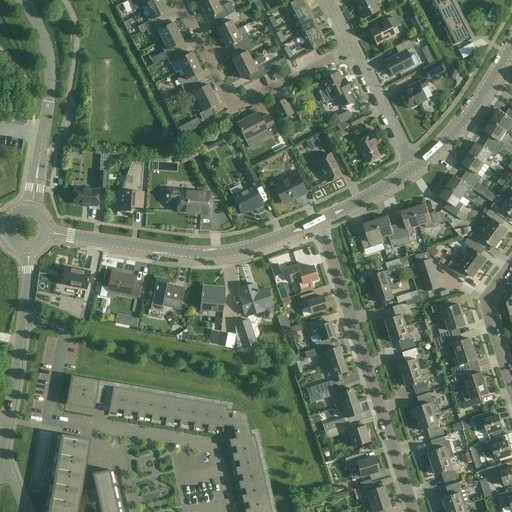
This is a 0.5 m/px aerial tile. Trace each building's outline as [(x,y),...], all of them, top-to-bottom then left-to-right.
[(144,5),(147,11),(163,2),(161,0),(130,0),(128,1),(133,11),(144,5)] [(196,0),(202,10),(217,2),(216,0),(196,0)] [(297,0),(287,5),(291,13),(307,5),(303,0),(297,0)] [(373,0),(355,0),(360,10),(359,11),(363,19),(379,11),(373,0)] [(433,0),(438,9),(453,1),(452,0),(433,0)] [(459,13),(453,1),(438,9),(444,21),(459,13)] [(168,12),(163,2),(147,11),(150,15),(146,17),(149,21),(143,24),(138,27),(141,33),(146,30),(158,24),(156,18),(168,12)] [(217,2),(202,10),(207,19),(213,16),(216,22),(219,20),(228,15),(235,12),(230,2),(220,7),(217,2)] [(295,20),(310,13),(307,5),(291,13),(295,20)] [(216,28),(221,38),(236,31),(233,25),(240,21),(235,12),(228,15),(219,20),(222,25),(216,28)] [(295,20),(299,28),(314,20),(310,13),(295,20)] [(444,21),(450,32),(465,25),(459,13),(444,21)] [(376,26),(368,30),(377,46),(395,36),(392,29),(398,26),(393,17),(381,23),(383,28),(379,31),(376,26)] [(130,19),(123,23),(127,30),(130,28),(131,23),(130,19)] [(303,35),(318,28),(314,20),(299,28),(303,35)] [(160,36),(163,41),(178,33),(173,23),(161,29),(158,24),(146,30),(149,36),(155,33),(157,37),(160,36)] [(471,37),(465,25),(450,32),(457,45),(471,37)] [(235,50),(251,42),(246,33),(248,32),(245,26),(236,31),(221,38),(226,48),(232,45),(235,50)] [(303,35),(307,43),(322,35),(318,28),(303,35)] [(183,42),(178,33),(163,41),(165,46),(162,47),(164,52),(183,42)] [(322,35),(307,43),(311,51),(326,43),(322,35)] [(406,51),(414,47),(410,40),(394,47),(398,54),(385,61),(392,76),(413,66),(406,51)] [(231,59),(236,69),(252,61),(247,52),(254,48),(251,42),(235,50),(238,56),(231,59)] [(478,53),(473,43),(460,50),(464,60),(478,53)] [(177,61),(181,70),(197,63),(192,52),(185,56),(182,50),(166,58),(169,64),(177,61)] [(153,65),(165,58),(162,53),(150,59),(153,65)] [(252,61),(236,69),(241,79),(248,76),(251,81),(267,73),(262,64),(265,63),(261,56),(252,61)] [(279,61),(272,65),(274,69),(281,65),(279,61)] [(428,78),(444,70),(440,61),(424,69),(428,78)] [(198,82),(195,76),(202,72),(197,63),(181,70),(184,75),(177,79),(183,90),(198,82)] [(344,106),(355,101),(346,83),(345,84),(338,72),(320,81),(324,89),(319,92),(322,97),(325,103),(339,96),(344,106)] [(420,89),(427,85),(425,80),(408,88),(409,89),(401,93),(409,109),(426,100),(420,89)] [(192,106),(198,103),(213,95),(208,85),(202,88),(198,82),(183,90),(186,96),(187,96),(192,106)] [(166,90),(159,93),(163,100),(169,96),(166,90)] [(212,108),(218,105),(213,95),(198,103),(203,112),(199,114),(202,120),(215,114),(212,108)] [(293,114),(285,99),(273,105),(280,120),(293,114)] [(147,106),(139,110),(141,115),(150,111),(147,106)] [(498,111),(491,121),(507,132),(511,134),(511,111),(511,110),(507,116),(498,111)] [(267,133),(276,129),(269,115),(261,119),(258,113),(249,117),(249,118),(237,125),(241,132),(245,140),(246,141),(266,130),(267,133)] [(137,141),(157,140),(157,114),(137,115),(137,141)] [(352,126),(365,120),(362,114),(349,121),(352,126)] [(344,115),(337,118),(339,124),(347,120),(344,115)] [(179,132),(181,136),(201,126),(197,119),(177,129),(179,132)] [(347,120),(339,124),(343,130),(351,126),(347,120)] [(488,143),(500,152),(504,146),(500,142),(507,132),(491,121),(484,132),(492,138),(488,143)] [(373,146),(381,142),(375,131),(362,138),(363,140),(355,144),(360,153),(361,152),(367,163),(379,157),(373,146)] [(245,140),(241,132),(236,135),(240,142),(245,140)] [(332,153),(338,150),(330,134),(324,137),(332,153)] [(219,135),(203,143),(207,150),(223,142),(219,135)] [(313,139),(306,143),(309,150),(317,146),(313,139)] [(476,143),(469,154),(485,164),(488,160),(493,163),(497,157),(500,152),(488,143),(485,149),(476,143)] [(193,147),(187,150),(191,158),(197,155),(193,147)] [(70,153),(67,159),(75,162),(77,156),(70,153)] [(101,153),(99,171),(107,172),(108,158),(108,153),(101,153)] [(328,182),(341,176),(330,154),(314,162),(318,172),(322,170),(328,182)] [(469,154),(462,165),(470,170),(466,176),(478,184),(482,179),(489,168),(490,167),(485,164),(469,154)] [(251,185),(258,181),(247,161),(241,164),(251,185)] [(116,203),(116,211),(130,212),(130,207),(142,208),(143,192),(141,192),(143,162),(132,162),(127,176),(133,176),(132,183),(124,183),(120,193),(118,193),(117,203),(116,203)] [(177,164),(150,163),(149,173),(176,174),(177,164)] [(105,188),(107,172),(99,171),(98,188),(105,188)] [(289,179),(274,187),(282,203),(297,196),(298,198),(306,194),(295,171),(287,175),(289,179)] [(454,176),(447,187),(462,198),(463,197),(468,200),(475,191),(475,190),(474,189),(478,184),(466,176),(463,182),(454,176)] [(478,184),(474,189),(475,190),(475,191),(479,194),(483,187),(478,184)] [(255,209),(263,205),(253,186),(232,197),(241,214),(254,207),(255,209)] [(464,205),(460,202),(462,198),(447,187),(440,198),(448,203),(444,209),(456,217),(460,211),(464,205)] [(504,187),(499,194),(508,200),(511,203),(511,189),(510,191),(504,187)] [(97,206),(98,190),(74,188),(73,204),(97,206)] [(166,195),(166,199),(166,202),(178,203),(178,212),(195,213),(195,211),(208,212),(208,214),(210,194),(167,191),(167,195),(166,195)] [(511,216),(511,203),(508,200),(505,205),(502,203),(499,207),(494,203),(490,209),(502,218),(506,213),(511,216)] [(426,205),(413,209),(419,227),(425,225),(426,227),(429,229),(440,225),(439,225),(436,214),(436,212),(429,215),(426,205)] [(404,223),(398,225),(402,238),(405,246),(412,243),(410,238),(412,237),(415,232),(414,228),(419,227),(413,209),(401,213),(404,223)] [(494,220),(487,229),(502,240),(508,231),(498,224),(502,218),(490,209),(486,215),(494,220)] [(441,213),(436,214),(439,225),(448,222),(441,213)] [(388,217),(376,221),(382,239),(389,237),(392,246),(394,247),(397,246),(398,248),(405,246),(402,238),(398,225),(391,227),(388,217)] [(364,250),(371,248),(383,244),(381,239),(382,239),(376,221),(364,225),(367,235),(360,237),(364,250)] [(473,232),(469,238),(481,247),(485,242),(495,249),(502,240),(487,229),(484,234),(481,232),(478,236),(473,232)] [(469,254),(466,258),(480,269),(487,260),(477,253),(481,247),(469,238),(465,244),(469,247),(466,252),(469,254)] [(434,248),(425,251),(434,258),(439,252),(434,248)] [(385,253),(376,256),(378,262),(387,259),(385,253)] [(388,271),(401,267),(409,264),(407,257),(399,260),(386,264),(388,271)] [(456,259),(453,263),(474,278),(480,269),(466,258),(462,263),(456,259)] [(427,292),(440,287),(431,260),(418,264),(427,292)] [(272,265),(276,277),(281,276),(279,270),(280,270),(278,263),(272,265)] [(291,280),(297,278),(302,293),(301,293),(301,294),(316,289),(315,288),(314,289),(312,281),(317,280),(312,266),(301,270),(299,264),(287,268),(291,280)] [(65,267),(62,284),(86,289),(89,272),(65,267)] [(108,289),(108,290),(130,294),(130,296),(137,298),(140,283),(133,281),(134,277),(111,272),(108,289)] [(371,277),(375,290),(392,285),(390,279),(387,280),(385,272),(371,277)] [(157,280),(152,302),(151,302),(150,310),(163,313),(164,307),(178,310),(183,289),(167,286),(167,282),(157,280)] [(392,285),(375,290),(379,303),(393,299),(390,289),(393,288),(394,290),(400,288),(398,283),(392,285)] [(272,317),(272,314),(275,314),(272,306),(267,289),(258,292),(258,291),(257,291),(254,284),(238,290),(241,297),(239,298),(244,314),(246,314),(247,316),(263,311),(264,313),(263,315),(264,317),(265,320),(268,320),(271,320),(272,317)] [(99,285),(97,296),(103,297),(105,286),(99,285)] [(274,288),(277,298),(283,296),(280,286),(274,288)] [(223,312),(225,289),(202,287),(200,310),(223,312)] [(406,301),(412,299),(413,299),(420,297),(418,291),(396,298),(398,303),(406,301)] [(314,292),(300,297),(304,309),(301,310),(303,317),(312,315),(326,310),(322,296),(316,298),(314,292)] [(290,298),(282,300),(284,307),(292,304),(290,298)] [(443,315),(445,321),(462,316),(459,305),(447,309),(445,302),(431,307),(433,314),(435,313),(437,318),(443,315)] [(388,309),(385,310),(388,321),(385,322),(389,332),(406,327),(403,316),(405,315),(404,311),(402,305),(388,309)] [(441,341),(456,336),(454,330),(465,326),(462,316),(445,321),(447,327),(438,330),(440,335),(439,335),(441,341)] [(128,317),(126,326),(136,328),(138,319),(128,317)] [(314,343),(316,349),(319,348),(330,344),(328,338),(334,336),(330,323),(324,325),(322,319),(308,323),(312,336),(310,338),(312,342),(314,343)] [(430,329),(428,320),(422,321),(425,331),(430,329)] [(252,339),(253,338),(248,323),(240,325),(239,324),(235,325),(236,335),(237,349),(237,351),(257,355),(252,339)] [(292,333),(301,330),(299,325),(290,328),(292,333)] [(406,327),(389,332),(392,343),(398,341),(401,351),(415,347),(413,340),(411,341),(406,327)] [(236,335),(211,330),(209,344),(237,349),(236,335)] [(174,339),(183,340),(183,331),(174,331),(174,339)] [(456,336),(441,341),(444,348),(448,347),(451,357),(456,356),(473,350),(470,339),(458,343),(456,336)] [(321,354),(319,348),(316,349),(304,352),(306,359),(321,354)] [(319,362),(321,366),(342,359),(338,348),(324,352),(326,359),(319,362)] [(400,365),(403,376),(421,370),(416,356),(418,355),(416,348),(403,353),(406,363),(400,365)] [(453,375),(467,371),(465,364),(477,360),(473,350),(456,356),(460,366),(451,369),(453,375)] [(344,365),(342,359),(321,366),(323,372),(330,369),(334,382),(342,380),(340,374),(346,372),(346,371),(347,370),(345,364),(344,365)] [(300,362),(291,365),(294,375),(303,373),(300,362)] [(441,364),(434,366),(437,376),(444,374),(441,364)] [(421,370),(403,376),(407,387),(413,385),(416,395),(430,390),(428,384),(426,384),(421,370)] [(464,380),(467,390),(485,384),(481,373),(470,377),(467,371),(453,375),(455,382),(464,380)] [(66,405),(94,410),(95,402),(99,380),(71,376),(66,405)] [(312,396),(318,394),(333,389),(331,381),(315,386),(310,388),(312,396)] [(467,390),(462,392),(465,402),(462,403),(464,410),(479,405),(477,398),(488,395),(485,384),(467,390)] [(223,425),(233,427),(246,413),(233,410),(226,409),(227,406),(113,387),(113,388),(106,387),(103,404),(102,410),(109,411),(108,412),(116,414),(116,413),(123,415),(122,415),(130,416),(137,417),(144,419),(144,418),(151,419),(151,420),(158,421),(159,421),(165,422),(173,423),(179,424),(179,425),(187,426),(193,427),(201,428),(207,429),(215,431),(215,430),(221,431),(221,432),(222,432),(223,425)] [(333,389),(318,394),(320,400),(335,395),(333,389)] [(333,403),(335,408),(356,401),(352,389),(338,394),(340,401),(333,403)] [(414,409),(418,420),(435,415),(435,414),(441,412),(436,397),(433,399),(431,392),(417,397),(420,407),(414,409)] [(356,401),(335,408),(336,413),(343,411),(346,418),(360,414),(356,401)] [(444,410),(451,407),(448,401),(442,404),(444,410)] [(250,430),(246,413),(233,427),(235,438),(229,440),(230,448),(231,447),(232,454),(233,461),(234,461),(235,468),(237,475),(238,482),(240,489),(242,496),(241,496),(243,503),(245,510),(244,510),(244,511),(271,511),(254,434),(251,435),(250,430)] [(499,431),(503,430),(500,422),(501,421),(499,415),(486,420),(484,414),(472,418),(477,432),(485,429),(487,435),(492,433),(499,431)] [(440,429),(435,415),(418,420),(421,431),(427,429),(431,439),(444,435),(442,428),(440,429)] [(322,425),(324,431),(344,425),(342,419),(328,423),(322,425)] [(470,419),(461,422),(463,430),(472,427),(470,419)] [(459,424),(453,426),(455,432),(461,430),(459,424)] [(344,425),(324,431),(327,439),(343,434),(345,440),(349,439),(352,447),(369,441),(364,427),(347,432),(344,425)] [(92,474),(95,488),(82,490),(90,440),(61,434),(51,494),(47,511),(118,511),(109,470),(92,474)] [(428,453),(432,464),(449,459),(444,444),(447,443),(445,437),(431,441),(434,451),(428,453)] [(496,461),(511,456),(509,448),(509,447),(508,441),(495,445),(493,439),(481,443),(485,457),(494,455),(496,461)] [(475,446),(469,448),(471,455),(478,453),(475,446)] [(465,454),(462,455),(462,456),(465,464),(472,461),(473,461),(470,452),(465,454)] [(361,477),(379,471),(374,457),(363,461),(360,453),(345,458),(347,466),(357,463),(361,477)] [(454,473),(449,459),(432,464),(435,475),(441,473),(444,483),(458,479),(456,472),(454,473)] [(504,487),(511,484),(511,468),(503,471),(501,466),(489,470),(494,483),(502,481),(504,487)] [(449,497),(443,499),(447,510),(464,504),(470,503),(465,488),(462,489),(459,482),(446,487),(449,497)] [(367,497),(369,503),(387,497),(383,486),(374,489),(372,484),(358,488),(362,499),(367,497)] [(489,487),(482,489),(484,497),(491,495),(489,487)] [(509,492),(498,495),(502,509),(511,506),(511,509),(511,497),(509,492)] [(387,497),(369,503),(371,509),(366,511),(384,511),(384,510),(390,508),(387,497)] [(483,500),(476,502),(478,508),(484,506),(483,500)]
